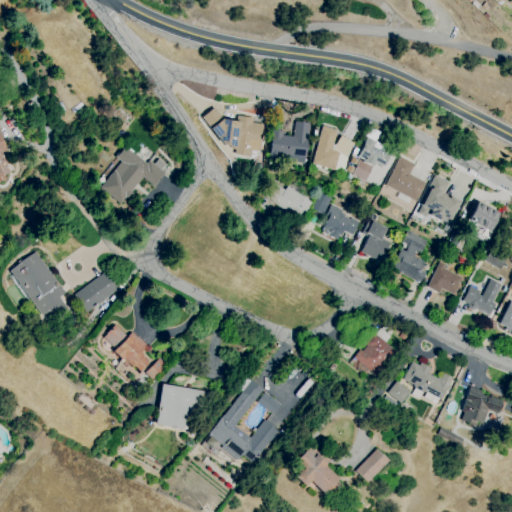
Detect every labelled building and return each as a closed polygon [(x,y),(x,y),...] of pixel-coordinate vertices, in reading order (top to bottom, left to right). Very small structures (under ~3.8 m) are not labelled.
[(228,150),(237,151),(236,156),(250,157),(250,148),(261,149),(262,125),(252,124),(253,119),(239,118),(238,122),(224,121),(214,109),(201,119),(228,150)] [(295,123),(294,137),(284,136),(284,133),(272,131),(270,158),(307,163),(308,142),(306,141),(307,124),(295,123)] [(323,128),(313,165),(336,171),(339,154),(347,157),(355,144),(342,136),(335,146),(338,131),(323,128)] [(0,131),(0,174),(3,173),(0,166),(0,157),(8,154),(0,131)] [(368,138),(377,143),(375,146),(391,154),(385,167),(377,162),(374,167),(365,161),(366,160),(358,156),(368,138)] [(164,173),(149,161),(147,164),(126,147),(116,158),(121,163),(99,188),(121,206),(144,177),(155,187),(164,173)] [(410,175),(426,184),(417,202),(387,186),(388,184),(387,183),(400,157),(414,165),(410,175)] [(461,202),(452,197),(450,199),(444,196),(450,184),(435,176),(429,189),(431,190),(423,206),(436,202),(448,209),(461,202)] [(288,187),(312,204),(299,225),(274,207),(288,187)] [(322,192),(333,198),(323,215),(312,208),(322,192)] [(478,203),(500,215),(491,233),(469,221),(478,203)] [(352,235),(344,231),(338,241),(322,231),(332,217),(328,214),(333,206),(359,222),(352,235)] [(373,222),(387,229),(380,241),(387,245),(379,262),(360,252),(370,235),(366,234),(373,222)] [(408,232),(402,244),(408,247),(405,252),(401,250),(391,270),(420,284),(437,247),(408,232)] [(35,253),(68,299),(43,318),(10,271),(35,253)] [(427,288),(438,266),(462,278),(452,298),(438,290),(437,294),(427,288)] [(104,274),(117,291),(87,313),(73,295),(104,274)] [(490,280),(484,294),(470,287),(463,302),(468,305),(468,307),(469,310),(472,311),(489,320),(494,310),(491,308),(501,287),(490,280)] [(511,302),(499,325),(511,332),(511,302)] [(158,359),(166,367),(153,381),(145,373),(142,376),(125,360),(123,362),(113,352),(116,349),(104,338),(117,325),(128,336),(131,333),(148,349),(143,354),(153,364),(158,359)] [(353,359),(366,369),(392,339),(379,329),(353,359)] [(442,401),(450,386),(449,386),(452,379),(444,375),(442,380),(438,378),(438,380),(429,375),(431,370),(421,364),(420,366),(412,362),(403,380),(415,386),(414,388),(426,394),(427,392),(442,401)] [(273,415),(281,405),(251,380),(209,434),(222,446),(221,447),(248,469),(279,431),(264,420),(250,438),(235,426),(256,402),(273,415)] [(410,393),(397,383),(387,395),(400,405),(410,393)] [(162,385),(156,425),(191,430),(196,390),(162,385)] [(461,413),(471,386),(498,397),(493,413),(483,409),(480,415),(477,414),(475,419),(461,413)] [(377,450),(389,462),(368,484),(355,471),(377,450)] [(307,452),(314,458),(318,455),(328,465),(326,468),(340,480),(326,496),(313,483),(307,488),(297,477),(303,471),(295,464),(307,452)]
